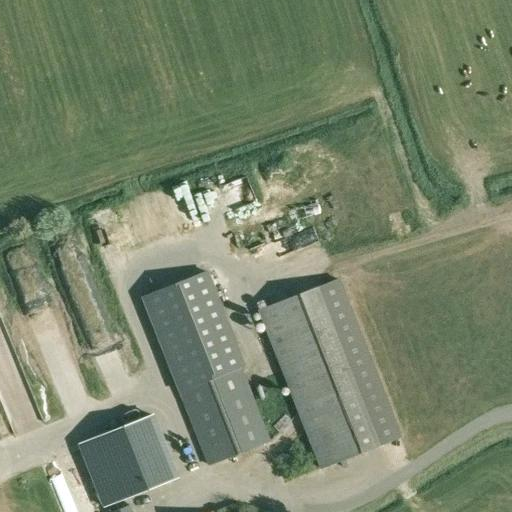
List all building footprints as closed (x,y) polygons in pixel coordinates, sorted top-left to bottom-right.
[(260,253),(264,261),(284,250),(280,243),(260,253)] [(207,271),(142,297),(209,466),(271,441),(241,367),(244,366),(207,271)] [(259,311),(322,469),(401,438),(338,280),(259,311)] [(21,437),(48,428),(28,366),(1,375),(21,437)] [(75,417),(90,411),(73,372),(59,378),(75,417)] [(80,445),(104,507),(177,479),(152,416),(80,445)]
